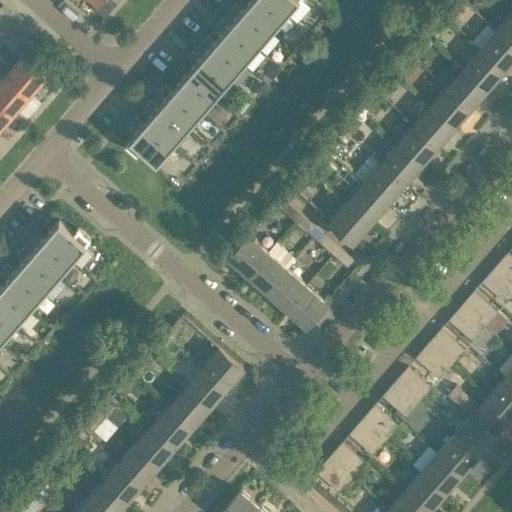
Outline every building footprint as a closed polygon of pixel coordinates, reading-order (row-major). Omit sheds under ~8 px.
[(285,12),(271,0),(248,0),(244,5),(271,29),(285,12)] [(271,0),(285,12),(296,0),(271,0)] [(455,0),(454,0),(445,12),(452,18),(463,6),(455,0)] [(0,23),(10,12),(1,4),(0,5),(0,23)] [(271,29),(244,5),(230,22),(257,45),(271,29)] [(511,9),(496,28),(511,41),(511,9)] [(20,20),(10,12),(0,23),(0,37),(3,39),(20,20)] [(445,12),(430,29),(437,35),(452,18),(445,12)] [(3,39),(12,47),(29,28),(20,20),(3,39)] [(257,45),(230,22),(216,38),(242,62),(257,45)] [(20,55),(21,56),(22,55),(38,36),(29,28),(12,47),(20,55)] [(511,41),(496,28),(480,47),(504,68),(511,58),(511,41)] [(38,36),(22,55),(31,63),(32,63),(48,45),(47,44),(38,36)] [(242,62),(216,38),(201,55),(228,78),(242,62)] [(422,38),(409,52),(417,58),(429,44),(422,38)] [(480,47),(463,66),(487,87),(504,68),(480,47)] [(409,52),(397,67),(404,73),(417,58),(409,52)] [(31,63),(22,55),(21,56),(20,55),(5,72),(29,93),(46,74),(32,63),(31,63)] [(228,78),(201,55),(187,71),(214,94),(228,78)] [(449,70),(441,80),(446,85),(471,106),(487,87),(463,66),(455,75),(449,70)] [(214,94),(187,71),(173,87),(200,111),(214,94)] [(0,99),(13,111),(29,93),(5,72),(0,78),(0,99)] [(389,75),(376,90),(383,96),(396,82),(389,75)] [(446,85),(430,104),(454,125),(471,106),(446,85)] [(158,104),(185,127),(200,111),(173,87),(158,104)] [(376,90),(363,104),(371,111),(383,96),(376,90)] [(0,126),(13,111),(0,99),(0,126)] [(185,127),(158,104),(144,120),(171,144),(185,127)] [(430,104),(413,123),(438,144),(454,125),(430,104)] [(355,114),(343,128),(350,134),(362,121),(355,114)] [(171,144),(144,120),(125,142),(136,152),(141,146),(157,160),(171,144)] [(413,123),(397,142),(421,163),(438,144),(413,123)] [(343,128),(330,142),(337,149),(350,134),(343,128)] [(397,142),(380,161),(404,182),(421,163),(397,142)] [(310,166),(317,173),(330,158),(323,152),(310,166)] [(380,161),(363,180),(388,201),(404,182),(380,161)] [(310,166),(297,181),(304,187),(317,173),(310,166)] [(363,180),(347,199),(371,220),(388,201),(363,180)] [(301,212),(286,199),(280,206),(295,219),(301,212)] [(347,199),(330,219),(354,240),(371,220),(347,199)] [(316,225),(301,212),(295,219),(309,232),(316,225)] [(45,234),(72,258),(91,236),(78,225),(73,230),(59,218),(45,234)] [(250,232),(229,257),(248,274),(270,249),(250,232)] [(339,245),(325,232),(318,239),(333,252),(339,245)] [(30,251),(57,274),(72,258),(45,234),(30,251)] [(270,249),(248,274),(267,290),(288,266),(296,258),(277,241),(270,249)] [(339,245),(333,252),(347,265),(353,258),(339,245)] [(511,273),(511,254),(507,250),(498,261),(511,273)] [(43,291),(57,274),(30,251),(16,267),(43,291)] [(511,273),(498,261),(490,270),(506,285),(510,280),(511,278),(511,273)] [(288,266),(267,290),(286,307),(307,282),(288,266)] [(29,307),(43,291),(16,267),(2,283),(29,307)] [(490,270),(487,273),(482,279),(498,294),(506,285),(490,270)] [(511,281),(510,280),(506,285),(498,294),(505,301),(511,293),(511,281)] [(307,282),(286,307),(305,324),(327,299),(307,282)] [(29,307),(2,283),(0,285),(0,310),(14,323),(29,307)] [(482,313),(491,303),(474,288),(466,298),(482,313)] [(482,313),(466,298),(457,308),(474,322),(478,317),(482,313)] [(478,317),(485,324),(498,310),(491,303),(482,313),(478,317)] [(457,308),(449,318),(465,332),(474,322),(457,308)] [(0,339),(0,340),(14,323),(0,310),(0,339)] [(178,317),(165,332),(172,339),(185,324),(178,317)] [(478,317),(474,322),(465,332),(472,338),(485,324),(478,317)] [(449,351),(457,341),(441,326),(432,336),(449,351)] [(165,332),(152,347),(159,353),(172,339),(165,332)] [(449,351),(432,336),(424,346),(440,360),(445,356),(449,351)] [(445,356),(452,362),(464,347),(457,341),(449,351),(445,356)] [(219,345),(219,346),(202,365),(226,386),(244,366),(219,345)] [(424,346),(415,356),(432,370),(440,360),(424,346)] [(132,370),(139,377),(152,362),(144,355),(132,370)] [(445,356),(440,360),(432,370),(439,376),(452,362),(445,356)] [(408,364),(399,374),(416,389),(424,379),(408,364)] [(186,384),(210,405),(226,386),(202,365),(186,384)] [(132,370),(119,385),(126,391),(139,377),(132,370)] [(399,374),(391,384),(407,398),(411,394),(416,389),(399,374)] [(511,414),(511,381),(504,374),(487,393),(511,415),(511,414)] [(416,389),(411,394),(419,400),(431,385),(424,379),(416,389)] [(511,415),(487,393),(479,403),(456,382),(447,392),(471,412),(495,434),(511,415)] [(169,403),(193,424),(210,405),(186,384),(169,403)] [(391,384),(382,394),(399,408),(407,398),(391,384)] [(99,408),(106,415),(119,400),(112,393),(99,408)] [(407,398),(399,408),(406,414),(415,423),(428,408),(419,400),(411,394),(407,398)] [(383,426),(391,417),(375,402),(366,412),(383,426)] [(152,422),(177,443),(193,424),(169,403),(152,422)] [(99,408),(86,423),(93,429),(106,415),(99,408)] [(383,426),(366,412),(357,422),(374,436),(378,431),(383,426)] [(495,434),(471,412),(454,431),(479,453),(495,434)] [(378,431),(386,438),(399,423),(391,417),(383,426),(378,431)] [(136,441),(160,462),(177,443),(152,422),(136,441)] [(357,422),(349,432),(365,446),(374,436),(357,422)] [(374,436),(365,446),(373,453),(386,438),(378,431),(374,436)] [(479,453),(454,431),(438,450),(462,472),(479,453)] [(66,446),(73,453),(86,438),(78,432),(66,446)] [(349,465),(358,455),(341,440),(333,450),(349,465)] [(119,460),(143,481),(160,462),(136,441),(119,460)] [(73,453),(66,446),(53,461),(60,467),(73,453)] [(349,465),(333,450),(324,460),(341,474),(345,470),(349,465)] [(462,472),(438,450),(421,469),(445,491),(462,472)] [(345,470),(352,476),(365,462),(358,455),(349,465),(345,470)] [(103,479),(127,500),(143,481),(119,460),(103,479)] [(324,460),(315,470),(332,484),(341,474),(324,460)] [(445,491),(421,469),(404,488),(429,510),(445,491)] [(52,476),(45,470),(32,484),(39,491),(52,476)] [(341,474),(332,484),(339,491),(352,476),(345,470),(341,474)] [(86,498),(101,511),(116,511),(127,500),(103,479),(86,498)] [(32,484),(19,499),(26,505),(39,491),(32,484)] [(219,511),(253,511),(260,504),(241,487),(219,511)] [(426,511),(429,510),(404,488),(388,507),(392,511),(426,511)] [(73,511),(101,511),(86,498),(73,511)]
